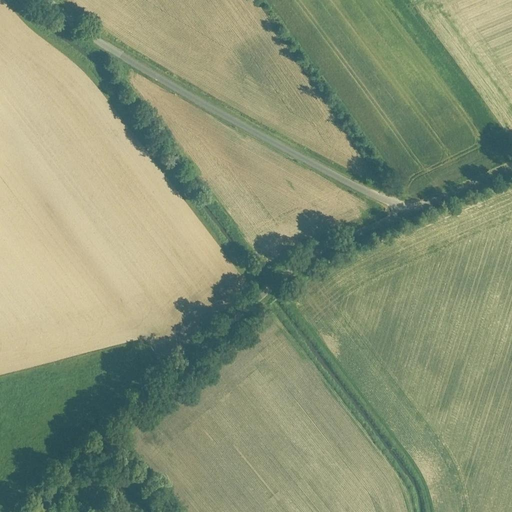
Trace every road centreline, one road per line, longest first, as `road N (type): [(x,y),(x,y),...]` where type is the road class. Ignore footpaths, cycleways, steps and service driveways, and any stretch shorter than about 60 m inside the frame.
road 1 (unclassified): [(403,211),(306,259),(262,292),(25,511)]
road 2 (unclassified): [(403,211),(123,57),(54,0)]
